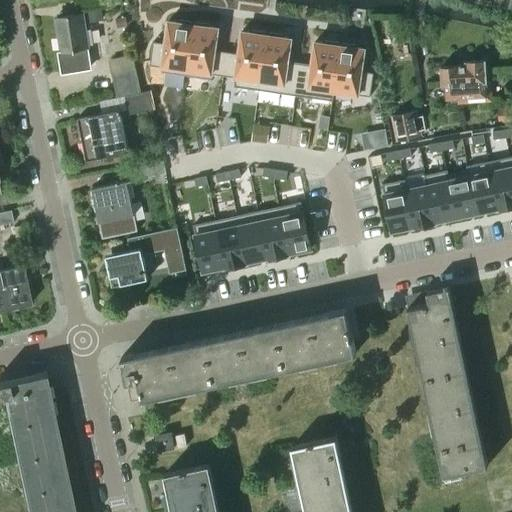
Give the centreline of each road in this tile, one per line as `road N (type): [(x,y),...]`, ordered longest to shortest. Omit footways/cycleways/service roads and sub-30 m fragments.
road 1 (residential): [(361,279),(83,339)]
road 2 (residential): [(361,279),(338,173),(252,151),(170,170)]
road 3 (residential): [(83,339),(26,76)]
road 4 (unclassified): [(119,511),(83,339)]
road 5 (residential): [(511,246),(361,279)]
